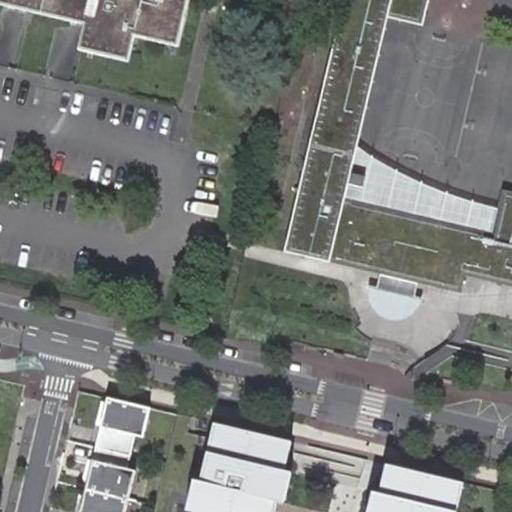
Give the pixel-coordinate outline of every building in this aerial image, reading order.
[(0,0),(0,5),(90,28),(84,52),(135,65),(141,40),(178,49),(190,0),(188,0),(0,0)] [(464,277),(480,281),(511,288),(511,194),(501,192),(489,237),(343,201),(387,19),(419,27),(425,0),(342,0),(283,253),(378,276),(416,284),(459,295),(464,277)] [(416,284),(378,276),(375,289),(367,288),(366,297),(368,306),(372,313),(379,319),(387,323),(396,323),(405,321),(412,316),(418,309),(421,301),(412,298),(416,284)] [(142,437),(149,408),(107,398),(95,449),(129,457),(134,435),(142,437)] [(291,442),(213,423),(191,511),(273,511),(277,497),(284,470),(291,442)] [(129,457),(95,449),(85,490),(127,500),(135,469),(127,467),(129,457)] [(453,511),(461,483),(385,465),(379,492),(374,511),(453,511)] [(291,471),(284,470),(277,497),(284,499),(291,471)] [(124,511),(127,500),(85,490),(79,511),(124,511)] [(374,511),(379,492),(371,490),(365,511),(374,511)]
